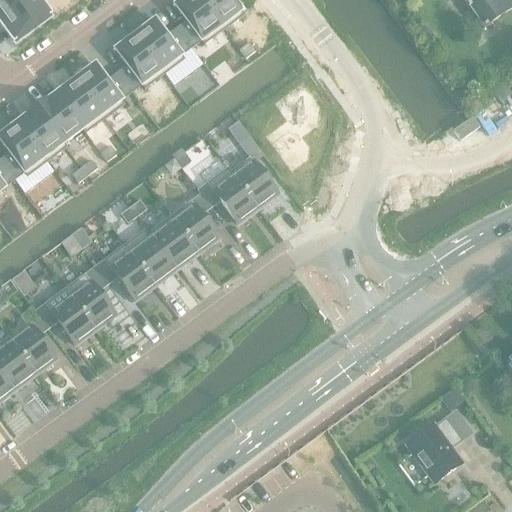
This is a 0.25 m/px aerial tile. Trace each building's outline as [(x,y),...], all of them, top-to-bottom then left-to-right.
[(37,0),(28,0),(0,21),(0,24),(14,43),(21,37),(23,39),(36,30),(34,27),(50,16),(37,0)] [(0,0),(0,21),(28,0),(0,0)] [(199,0),(183,0),(174,7),(186,23),(176,30),(191,51),(201,43),(204,47),(224,32),(199,0)] [(199,0),(224,32),(244,17),(231,0),(199,0)] [(511,8),(511,6),(507,0),(462,0),(467,5),(465,6),(468,10),(469,9),(484,29),(511,8)] [(155,22),(134,37),(164,77),(184,62),(181,58),(191,51),(176,30),(166,38),(155,22)] [(134,37),(114,52),(126,68),(116,75),(131,95),(141,88),(144,92),(164,77),(134,37)] [(248,45),(239,52),(245,61),(255,54),(248,45)] [(95,66),(75,82),(105,121),(125,106),(122,102),(131,95),(116,75),(107,82),(95,66)] [(75,82),(56,96),(82,132),(85,136),(105,121),(75,82)] [(47,100),(35,108),(63,146),(64,146),(82,132),(56,96),(48,102),(47,100)] [(25,119),(17,125),(47,164),(66,150),(67,149),(64,146),(63,146),(35,108),(23,117),(25,119)] [(17,125),(0,137),(0,143),(9,156),(0,161),(0,164),(14,183),(24,175),(27,179),(47,164),(17,125)] [(248,138),(239,145),(250,159),(253,164),(263,157),(248,138)] [(110,148),(100,155),(107,164),(116,157),(110,148)] [(230,173),(230,174),(258,212),(277,197),(271,188),(274,185),(262,169),(259,172),(253,164),(250,159),(230,173)] [(206,185),(197,192),(200,196),(211,210),(220,203),(238,226),(258,212),(230,174),(230,173),(227,170),(226,171),(218,161),(199,175),(206,185)] [(90,162),(81,170),(87,179),(97,171),(90,162)] [(0,193),(14,183),(0,164),(0,193)] [(81,170),(71,177),(78,186),(87,179),(81,170)] [(200,196),(169,219),(197,256),(218,241),(201,218),(211,210),(200,196)] [(147,214),(140,204),(130,212),(137,221),(147,214)] [(128,228),(137,221),(130,212),(121,219),(128,228)] [(169,219),(150,233),(178,270),(197,256),(169,219)] [(174,273),(146,236),(144,232),(124,246),(155,288),(174,273)] [(155,288),(124,246),(94,269),(108,287),(117,280),(134,303),(155,288)] [(115,318),(98,295),(108,287),(94,269),(64,291),(95,332),(115,318)] [(95,332),(64,291),(34,313),(40,321),(48,331),(58,324),(75,347),(95,332)] [(56,362),(39,339),(48,331),(40,321),(12,342),(10,344),(35,377),(56,362)] [(35,377),(10,344),(12,342),(9,338),(0,344),(0,370),(16,392),(35,377)] [(0,403),(12,394),(0,378),(0,403)] [(454,390),(440,401),(449,413),(463,403),(454,390)] [(406,447),(434,486),(455,471),(452,467),(459,462),(451,451),(462,443),(446,420),(435,429),(433,427),(406,447)]
